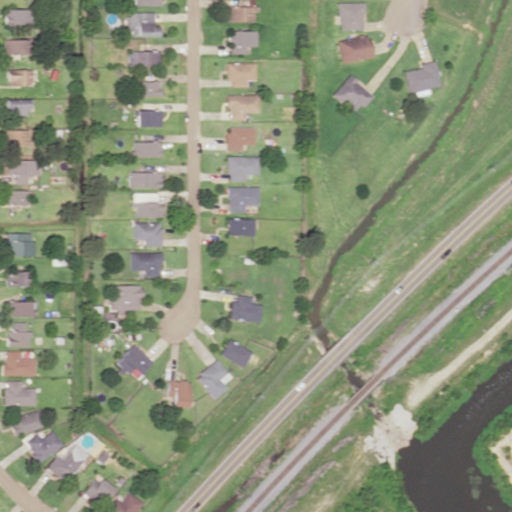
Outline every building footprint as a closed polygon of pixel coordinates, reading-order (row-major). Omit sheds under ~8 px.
[(361,2),(336,2),(336,29),(361,29),(361,2)] [(226,21),(253,21),(253,6),(226,5),(226,21)] [(30,23),(30,8),(3,8),(3,24),(30,23)] [(160,25),(153,25),(153,12),(125,12),(125,35),(160,34),(160,25)] [(253,30),(228,30),(228,53),(244,53),(244,45),(253,45),(253,30)] [(334,39),(339,62),(370,56),(364,33),(334,39)] [(26,38),(3,39),(4,54),(26,53),(26,38)] [(159,50),(128,50),(128,66),(159,65),(159,50)] [(405,92),(437,86),(432,60),(417,63),(418,67),(401,70),(405,92)] [(253,61),(226,62),(226,86),(244,86),(244,79),(253,79),(253,61)] [(30,85),(31,69),(6,68),(6,85),(30,85)] [(369,92),(344,75),(330,95),(355,112),(369,92)] [(159,80),(137,80),(137,96),(159,95),(159,80)] [(243,119),(243,112),(257,111),(256,93),(226,94),(227,119),(243,119)] [(5,99),(5,114),(29,114),(28,98),(5,99)] [(160,110),(135,109),(135,125),(159,126),(160,110)] [(252,127),(225,127),(225,149),(240,149),(240,144),(252,144),(252,127)] [(28,129),(10,129),(10,145),(29,145),(28,129)] [(160,141),(132,140),(132,155),(160,156),(160,141)] [(256,173),(256,155),(225,155),(226,180),(242,180),(242,173),(256,173)] [(25,184),(25,174),(38,174),(38,159),(12,159),(11,183),(25,184)] [(159,172),(127,171),(127,186),(159,187),(159,172)] [(256,186),(226,186),(226,211),(242,211),(242,204),(256,204),(256,186)] [(29,190),(6,189),(5,203),(28,205),(29,190)] [(158,192),(132,192),(133,216),(158,216),(158,192)] [(225,234),(251,235),(252,219),(226,218),(225,234)] [(159,245),(159,221),(131,221),(132,238),(143,238),(143,245),(159,245)] [(32,232),(4,232),(5,256),(32,255),(32,232)] [(128,270),(142,269),(143,276),(159,276),(158,251),(128,252),(128,270)] [(27,270),(7,270),(7,285),(26,285),(27,270)] [(140,285),(108,284),(107,308),(139,309),(140,285)] [(249,295),(232,293),(228,317),(256,322),(259,304),(248,302),(249,295)] [(31,300),(4,300),(4,315),(31,315),(31,300)] [(28,345),(28,329),(24,329),(24,321),(7,321),(7,345),(28,345)] [(241,366),(249,349),(225,338),(217,355),(241,366)] [(114,362),(133,380),(151,360),(131,343),(114,362)] [(33,375),(33,357),(20,357),(20,350),(2,350),(3,375),(33,375)] [(224,387),(220,382),(229,376),(215,358),(193,376),(211,398),(224,387)] [(170,405),(186,407),(188,381),(166,379),(164,396),(171,397),(170,405)] [(34,387),(20,387),(20,380),(3,380),(2,405),(33,405),(34,387)] [(7,417),(11,434),(40,427),(37,410),(7,417)] [(38,438),(34,433),(22,442),(36,462),(60,444),(50,430),(38,438)] [(63,481),(86,454),(72,443),(60,458),(55,454),(44,466),(63,481)] [(111,487),(93,475),(79,495),(97,507),(111,487)] [(113,496),(101,511),(102,511),(131,511),(140,502),(126,491),(118,500),(113,496)]
